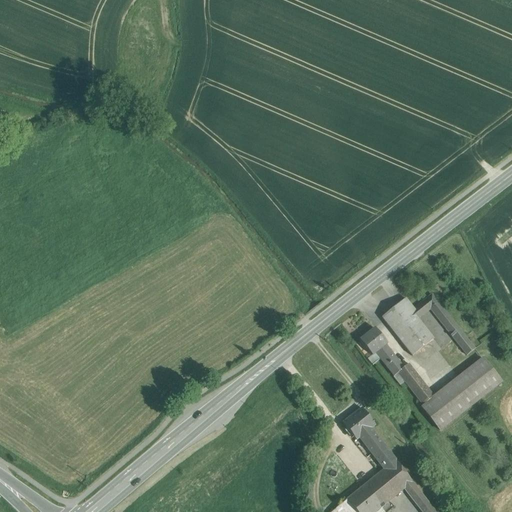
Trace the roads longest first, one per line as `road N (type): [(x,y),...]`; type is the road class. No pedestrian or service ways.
road 1 (secondary): [(511,176),(192,425),(94,511)]
road 2 (track): [(501,184),(472,155),(424,133),(168,38)]
